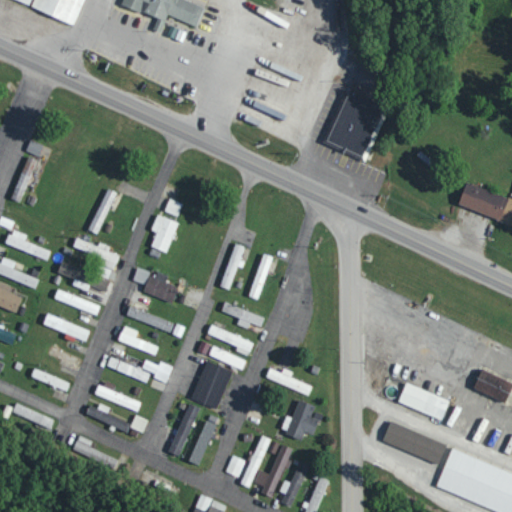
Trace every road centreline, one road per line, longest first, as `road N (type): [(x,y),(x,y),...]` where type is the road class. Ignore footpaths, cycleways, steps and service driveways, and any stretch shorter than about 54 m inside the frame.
road 1 (residential): [(269,511),(0,384),(39,53)]
road 2 (secondary): [(511,277),(0,34)]
road 3 (residential): [(248,153),(142,452)]
road 4 (residential): [(202,480),(312,183)]
road 5 (residential): [(63,414),(177,119)]
road 6 (residential): [(354,511),(347,200)]
